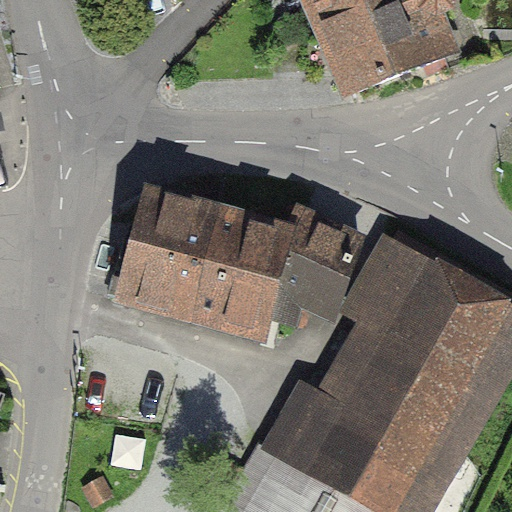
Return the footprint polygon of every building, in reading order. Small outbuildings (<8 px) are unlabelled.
[(306,0),(349,99),(460,51),(441,8),(458,2),(459,0),(306,0)] [(225,227),(148,209),(123,314),(201,332),(225,227)] [(303,245),(225,227),(201,332),(279,349),(303,245)] [(372,511),(420,511),(511,352),(511,306),(401,242),(276,457),(372,511)] [(0,416),(9,392),(0,389),(0,416)]
